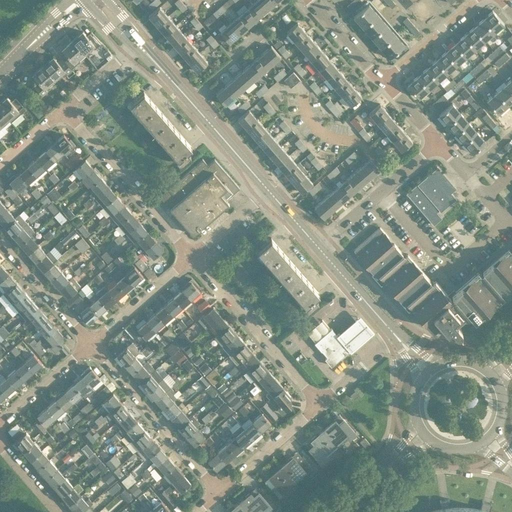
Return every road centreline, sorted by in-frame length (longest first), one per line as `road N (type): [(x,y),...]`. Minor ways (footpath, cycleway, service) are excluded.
road 1 (residential): [(268,194),(136,46)]
road 2 (residential): [(193,258),(63,110)]
road 3 (residential): [(218,492),(91,344)]
road 4 (residential): [(319,403),(193,258)]
road 5 (residential): [(316,248),(438,143)]
road 6 (residential): [(91,344),(0,239)]
road 7 (residential): [(319,403),(218,492)]
road 8 (residential): [(91,344),(193,258)]
road 9 (residential): [(383,80),(476,0)]
